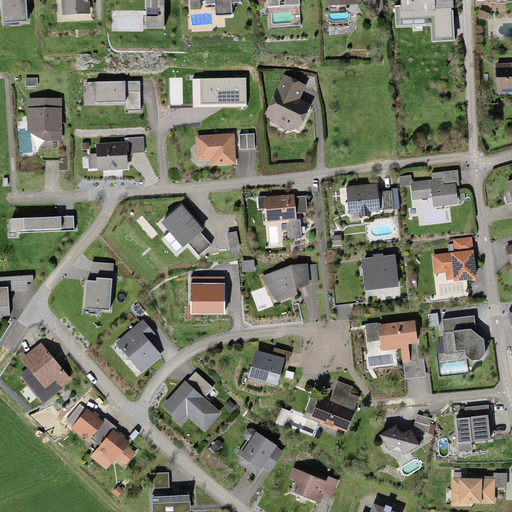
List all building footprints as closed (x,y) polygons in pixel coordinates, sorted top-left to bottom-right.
[(25,0),(1,0),(3,23),(27,21),(25,0)] [(90,14),(89,0),(61,0),(62,15),(90,14)] [(163,0),(145,0),(146,28),(164,28),(163,0)] [(239,0),(190,0),(191,0),(205,0),(206,5),(215,4),(216,16),(232,15),(231,3),(240,3),(239,0)] [(400,0),(401,5),(401,11),(454,8),(453,0),(400,0)] [(511,63),(496,64),(497,93),(511,92),(511,63)] [(306,85),(284,74),(265,114),(270,122),(290,131),(296,129),(299,130),(312,105),(300,99),(306,85)] [(37,77),(25,77),(25,87),(37,87),(37,77)] [(246,78),(200,79),(200,104),(246,103),(246,78)] [(140,81),(94,82),(95,102),(125,102),(125,91),(140,91),(140,81)] [(125,111),(140,111),(140,91),(125,91),(125,111)] [(28,98),(27,132),(44,141),(61,141),(62,98),(28,98)] [(254,148),(254,133),(239,134),(240,149),(254,148)] [(234,134),(196,136),(197,160),(211,159),(211,165),(236,164),(234,134)] [(125,142),(96,144),(96,153),(87,154),(88,169),(96,169),(96,172),(127,170),(127,157),(132,156),(132,153),(144,152),(143,137),(125,138),(125,142)] [(410,182),(412,200),(432,198),(433,207),(458,204),(456,183),(444,184),(444,181),(443,181),(442,179),(410,182)] [(377,184),(346,186),(348,214),(358,214),(359,217),(371,216),(370,212),(380,212),(379,210),(389,210),(399,209),(398,188),(391,189),(391,191),(378,192),(377,184)] [(294,197),(294,194),(258,197),(259,209),(266,209),(267,222),(288,220),(297,219),(296,213),(307,212),(306,196),(294,197)] [(203,230),(182,205),(160,223),(182,249),(189,244),(198,255),(211,245),(200,233),(203,230)] [(73,217),(11,219),(11,231),(73,229),(73,217)] [(301,237),(300,219),(288,220),(288,222),(286,222),(288,238),(301,237)] [(237,232),(227,233),(229,249),(239,248),(237,232)] [(472,237),(453,239),(454,252),(432,254),(434,273),(446,272),(446,280),(454,279),(454,281),(476,279),(472,237)] [(373,258),(361,259),(364,291),(399,287),(395,255),(383,257),(383,254),(373,255),(373,258)] [(112,279),(114,263),(91,262),(90,281),(96,281),(96,277),(112,279)] [(291,265),(260,276),(277,303),(297,295),(296,290),(309,285),(309,283),(318,283),(316,264),(308,265),(308,264),(291,265)] [(25,276),(0,276),(0,291),(26,290),(25,276)] [(112,279),(96,277),(96,281),(90,281),(86,280),(84,309),(110,311),(112,279)] [(224,277),(190,277),(190,315),(224,315),(224,277)] [(8,287),(0,287),(0,316),(10,315),(8,287)] [(138,303),(132,308),(139,317),(145,312),(138,303)] [(474,316),(442,319),(443,332),(442,332),(444,354),(463,352),(471,360),(480,360),(485,354),(483,334),(476,328),(474,316)] [(156,334),(143,319),(115,343),(142,373),(162,356),(149,340),(156,334)] [(415,321),(366,325),(367,342),(380,341),(381,351),(401,349),(402,363),(410,362),(408,345),(417,344),(415,321)] [(41,342),(20,359),(28,368),(20,375),(44,404),(62,389),(60,388),(71,379),(41,342)] [(272,355),(255,350),(248,378),(277,385),(284,360),(288,361),(291,352),(274,348),(272,355)] [(213,387),(195,372),(186,382),(208,401),(210,399),(206,396),(213,387)] [(185,381),(162,406),(173,417),(172,419),(180,427),(189,418),(204,432),(222,413),(186,382),(185,381)] [(337,381),(329,401),(353,411),(359,397),(349,393),(352,387),(337,381)] [(329,401),(319,397),(310,418),(320,422),(319,424),(336,431),(337,428),(346,432),(354,412),(353,411),(329,401)] [(236,405),(229,400),(224,406),(230,412),(236,405)] [(465,418),(455,419),(458,452),(472,451),(472,442),(490,440),(488,416),(489,416),(489,405),(465,407),(465,418)] [(87,408),(71,428),(88,442),(104,422),(87,408)] [(417,415),(413,429),(427,433),(431,418),(417,415)] [(116,427),(105,417),(89,437),(100,446),(116,427)] [(389,451),(397,447),(399,447),(403,455),(420,446),(410,429),(404,433),(403,434),(401,433),(396,425),(380,435),(389,451)] [(118,434),(113,429),(90,457),(106,470),(112,462),(113,463),(116,460),(124,467),(136,452),(128,445),(130,443),(124,438),(126,436),(120,431),(118,434)] [(278,446),(256,433),(242,456),(237,463),(257,475),(260,470),(268,475),(283,451),(277,447),(278,446)] [(215,452),(223,444),(219,440),(218,441),(217,440),(210,447),(215,452)] [(328,476),(326,481),(293,468),(289,479),(295,482),(291,492),(320,503),(323,495),(331,498),(338,480),(328,476)] [(153,473),(154,489),(169,488),(168,473),(153,473)] [(479,478),(452,478),(452,506),(471,507),(471,504),(495,504),(495,487),(507,487),(507,473),(494,473),(494,477),(479,476),(479,478)] [(117,486),(112,492),(117,496),(122,491),(117,486)] [(189,496),(152,497),(152,511),(186,511),(187,511),(190,511),(189,496)]
